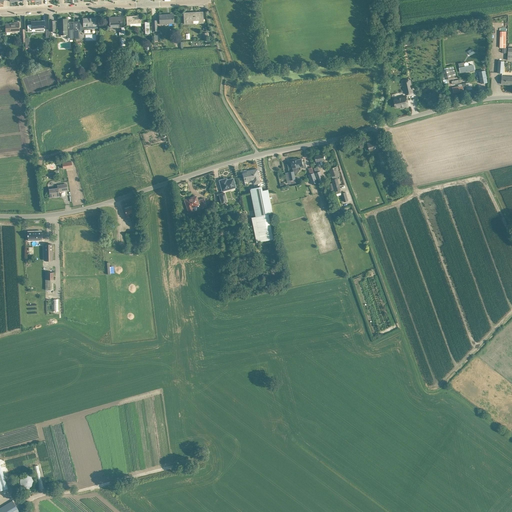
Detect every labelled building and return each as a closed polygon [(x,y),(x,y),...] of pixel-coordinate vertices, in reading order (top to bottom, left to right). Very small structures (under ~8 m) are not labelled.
[(191,12),(184,13),(184,18),(184,24),(193,24),(193,23),(199,23),(203,23),(203,12),(202,12),(202,13),(199,14),(199,12),(194,12),(194,14),(191,14),(191,12)] [(152,21),(153,26),(153,31),(157,31),(157,24),(160,24),(174,23),(173,14),(159,15),(159,21),(156,21),(156,20),(152,21)] [(141,15),(126,16),(127,25),(130,25),(130,24),(141,23),(141,20),(142,20),(142,19),(141,19),(141,15)] [(121,16),(109,17),(109,27),(119,26),(119,22),(121,22),(121,16)] [(77,22),(74,22),(74,31),(74,39),(79,38),(79,30),(83,30),(83,29),(97,28),(97,18),(83,19),(83,20),(83,21),(77,22)] [(73,32),(74,31),(74,22),(67,22),(67,19),(58,19),(59,35),(67,34),(67,37),(68,38),(68,37),(70,38),(69,39),(70,40),(74,40),(73,32)] [(44,27),(45,27),(45,26),(44,26),(44,21),(39,21),(31,21),(31,25),(28,25),(28,32),(45,31),(44,27)] [(19,31),(19,27),(19,22),(15,22),(15,24),(5,24),(6,32),(19,31)] [(464,65),(460,66),(462,74),(475,71),(474,66),(471,67),(471,66),(470,66),(470,67),(465,69),(464,65)] [(443,71),(444,76),(445,79),(448,79),(456,77),(454,68),(453,68),(453,66),(443,69),(443,71)] [(485,70),(479,71),(479,73),(479,75),(480,79),(481,84),(487,82),(486,78),(486,74),(485,72),(485,70)] [(403,81),(406,95),(413,93),(410,80),(409,80),(403,81)] [(466,83),(459,85),(459,87),(456,88),(456,87),(453,88),(454,93),(463,90),(467,89),(467,90),(472,89),(470,82),(466,83)] [(403,107),(408,106),(406,96),(401,97),(401,98),(394,100),(396,108),(403,106),(403,107)] [(379,139),(367,143),(370,152),(382,148),(379,139)] [(379,153),(378,153),(380,162),(381,162),(385,160),(386,160),(388,166),(394,164),(389,149),(383,151),(382,151),(382,149),(379,150),(379,153)] [(315,156),(317,166),(323,164),(322,161),(325,160),(324,154),(315,156)] [(304,168),(307,167),(305,161),(302,161),(302,159),(291,161),(293,168),(293,171),(286,173),(288,183),(289,184),(296,183),(294,173),(297,172),(298,171),(299,168),(299,167),(303,166),(304,168)] [(312,167),(308,168),(310,174),(308,175),(312,185),(318,182),(312,167)] [(340,178),(337,167),(330,169),(331,173),(333,180),(332,180),(337,196),(342,194),(344,202),(349,201),(346,192),(342,193),(337,179),(340,178)] [(260,182),(257,169),(252,170),(252,171),(243,173),(244,180),(254,178),(255,183),(260,182)] [(324,180),(320,171),(315,172),(319,182),(324,180)] [(227,180),(227,181),(224,181),(224,179),(219,180),(222,192),(236,188),(233,178),(227,180)] [(58,188),(49,189),(50,198),(59,196),(58,191),(67,190),(66,184),(57,185),(58,188)] [(262,187),(258,187),(249,189),(255,217),(254,217),(251,217),(256,242),(273,239),(268,214),(273,213),(268,189),(262,190),(262,187)] [(224,192),(218,194),(221,204),(227,202),(224,192)] [(197,195),(184,199),(188,213),(194,211),(193,207),(200,205),(197,195)] [(205,198),(199,200),(202,208),(208,206),(205,198)] [(135,212),(133,207),(125,209),(127,218),(131,217),(130,214),(135,212)] [(32,232),(28,232),(28,241),(41,240),(41,236),(41,231),(41,232),(32,232)] [(144,246),(141,231),(125,234),(128,249),(144,246)] [(53,260),(52,249),(52,244),(44,244),(45,260),(53,260)] [(45,279),(45,290),(53,290),(53,279),(54,279),(54,272),(44,273),(45,279)] [(35,481),(35,480),(35,479),(34,478),(34,477),(33,476),(32,475),(31,475),(29,474),(28,474),(27,474),(26,474),(24,475),(23,476),(22,476),(21,477),(21,479),(20,480),(20,481),(20,482),(20,484),(21,485),(21,486),(22,487),(23,488),(24,488),(25,489),(26,489),(27,489),(28,489),(30,489),(31,488),(32,488),(33,487),(34,486),(34,485),(35,484),(35,482),(35,481)] [(13,501),(0,508),(0,511),(17,511),(19,511),(13,501)]
